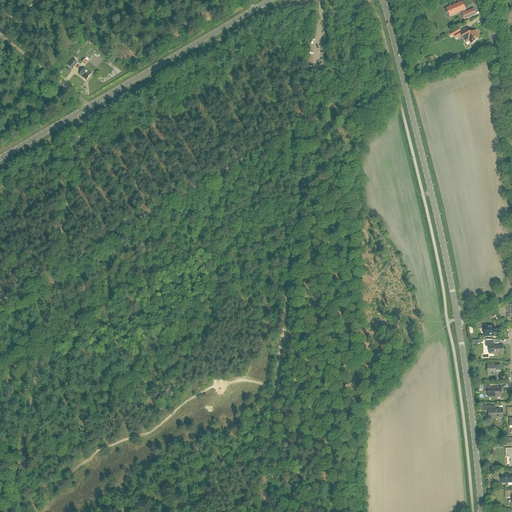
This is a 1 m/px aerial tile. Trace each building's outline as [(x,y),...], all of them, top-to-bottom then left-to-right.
[(449,8),(445,9),(446,13),(449,12),(451,16),(461,12),(464,20),(471,18),(469,11),(466,12),(465,9),(467,8),(464,1),(462,3),(458,1),(457,4),(454,3),(453,6),(450,5),(449,8)] [(468,40),(470,40),(472,43),(471,44),(477,41),(476,40),(480,37),(476,31),(471,33),(470,33),(467,28),(454,35),(456,39),(462,36),(466,42),(465,41),(468,40)] [(86,58),(92,49),(87,46),(81,56),(86,58)] [(72,69),(78,63),(73,59),(68,66),(72,69)] [(86,81),(91,74),(84,68),(79,75),(86,81)] [(495,325),(484,326),(485,337),(499,336),(499,332),(495,332),(495,327),(495,325)] [(494,346),(493,341),(486,341),(486,347),(489,347),(490,350),(490,355),(504,354),(503,345),(494,346)] [(500,366),(500,365),(488,365),(488,376),(502,376),(502,372),(500,372),(500,371),(504,371),(504,366),(500,366)] [(490,388),(490,385),(484,385),(484,392),(488,392),(488,398),(502,397),(502,388),(490,388)] [(493,410),(493,406),(484,406),(484,411),(489,411),(489,419),(503,418),(503,409),(493,410)] [(511,471),(509,471),(509,474),(502,474),(502,483),(511,483),(511,471)]
